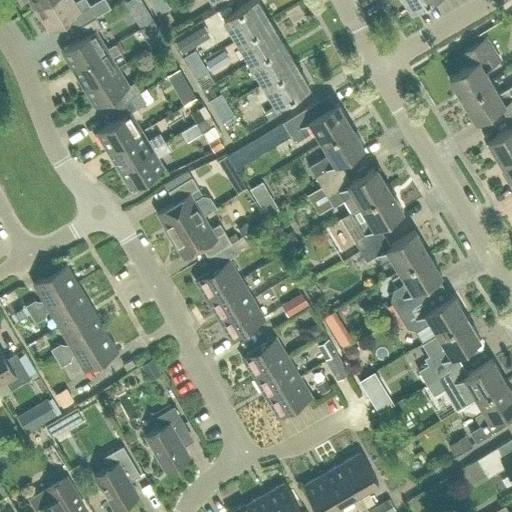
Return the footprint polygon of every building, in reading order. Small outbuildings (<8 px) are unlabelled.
[(71,29),(74,28),(95,15),(110,7),(106,0),(96,0),(90,4),(87,0),(75,0),(74,1),(73,0),(45,0),(36,6),(49,28),(65,18),(71,29)] [(141,0),(123,0),(130,11),(143,3),(141,0)] [(165,0),(149,0),(148,1),(155,13),(169,5),(165,0)] [(235,38),(268,18),(257,0),(247,0),(221,15),(235,38)] [(400,0),(401,1),(403,0),(404,0),(410,9),(424,0),(400,0)] [(73,67),(114,42),(106,47),(95,29),(101,25),(95,15),(74,28),(80,37),(62,48),(73,67)] [(247,59),(281,39),(268,18),(235,38),(247,59)] [(147,22),(139,27),(145,37),(153,32),(147,22)] [(174,40),(181,51),(210,34),(203,22),(174,40)] [(460,97),(490,79),(483,67),(499,58),(492,48),(485,35),(460,51),(467,63),(447,75),(460,97)] [(260,81),(294,61),(281,39),(247,59),(260,81)] [(84,86),(117,66),(111,55),(119,50),(114,42),(73,67),(84,86)] [(187,66),(208,54),(202,43),(181,56),(187,66)] [(208,54),(187,66),(194,78),(208,71),(201,59),(209,54),(208,54)] [(211,70),(220,64),(214,54),(204,60),(211,70)] [(294,61),(260,81),(274,103),(307,83),(294,61)] [(103,100),(109,110),(119,104),(130,97),(141,91),(134,80),(128,83),(117,66),(84,86),(95,105),(103,100)] [(179,66),(166,74),(171,82),(184,75),(179,66)] [(490,79),(460,97),(473,119),(498,104),(505,114),(511,110),(511,82),(497,92),(490,79)] [(213,109),(226,101),(220,91),(206,99),(213,109)] [(119,104),(109,110),(114,119),(96,130),(107,149),(141,129),(130,111),(136,107),(130,97),(119,104)] [(226,101),(213,109),(220,121),(237,111),(231,100),(227,103),(226,101)] [(320,140),(349,122),(336,100),(314,113),(308,103),(281,120),(293,140),(312,128),(320,140)] [(195,121),(203,117),(197,106),(189,111),(195,121)] [(499,161),(511,153),(511,110),(505,114),(511,124),(486,139),(499,161)] [(203,117),(195,121),(201,131),(209,126),(203,117)] [(349,122),(320,140),(327,152),(308,164),(319,183),(343,168),(337,158),(362,144),(349,122)] [(118,167),(164,140),(158,131),(146,139),(141,129),(107,149),(118,167)] [(164,140),(118,167),(129,186),(163,166),(156,155),(168,148),(164,140)] [(240,145),(226,153),(234,166),(248,158),(240,145)] [(226,153),(217,158),(223,169),(232,164),(226,153)] [(511,153),(499,161),(511,182),(511,153)] [(343,168),(319,183),(332,204),(342,197),(351,192),(358,204),(388,186),(375,164),(350,179),(343,168)] [(169,233),(202,213),(215,205),(209,195),(201,193),(197,187),(190,175),(167,189),(174,200),(156,211),(169,233)] [(261,180),(249,187),(254,196),(267,189),(261,180)] [(358,247),(383,233),(376,223),(401,208),(388,186),(358,204),(365,216),(346,227),(358,247)] [(210,227),(202,213),(169,233),(183,255),(200,244),(207,256),(230,242),(242,235),(242,233),(236,236),(234,231),(227,236),(219,222),(210,227)] [(246,221),(236,226),(241,233),(250,228),(246,221)] [(383,233),(358,247),(365,258),(376,252),(381,261),(390,256),(397,268),(427,250),(413,228),(389,243),(383,233)] [(242,235),(230,242),(235,250),(247,242),(242,235)] [(427,250),(397,268),(404,280),(395,285),(392,288),(389,298),(391,301),(397,311),(421,297),(415,286),(439,272),(427,250)] [(237,278),(225,258),(195,277),(207,297),(237,278)] [(29,312),(78,284),(64,261),(31,281),(41,298),(38,300),(32,299),(24,304),(29,312)] [(237,278),(207,297),(218,316),(249,297),(237,278)] [(315,281),(306,286),(311,295),(320,290),(315,281)] [(57,325),(90,305),(78,284),(29,312),(34,321),(42,316),(43,310),(47,308),(57,325)] [(287,315),(307,302),(300,291),(280,303),(287,315)] [(421,297),(397,311),(406,326),(416,328),(420,325),(428,320),(436,332),(465,314),(452,292),(427,307),(421,297)] [(249,297),(218,316),(231,336),(262,318),(249,297)] [(55,355),(103,326),(90,305),(57,325),(67,342),(64,343),(59,342),(50,347),(55,355)] [(465,314),(436,332),(442,343),(434,348),(435,350),(428,353),(426,361),(435,375),(460,361),(453,350),(478,335),(465,314)] [(312,336),(321,330),(316,321),(306,326),(312,336)] [(103,326),(55,355),(60,364),(68,359),(69,353),(73,351),(83,369),(116,349),(103,326)] [(346,328),(334,335),(340,345),(352,338),(346,328)] [(254,374),(285,355),(273,335),(242,354),(254,374)] [(348,372),(328,336),(316,343),(337,379),(348,372)] [(345,346),(344,352),(347,356),(353,357),(357,354),(358,348),(355,344),(350,343),(345,346)] [(0,381),(4,379),(10,388),(30,376),(15,351),(5,357),(0,348),(0,381)] [(285,355),(254,374),(266,393),(297,374),(285,355)] [(460,361),(435,375),(442,387),(445,392),(452,393),(458,389),(467,383),(474,396),(503,378),(490,356),(466,371),(460,361)] [(122,361),(125,367),(134,362),(130,357),(122,361)] [(93,374),(73,383),(79,395),(98,386),(93,374)] [(297,374),(266,393),(278,413),(309,394),(297,374)] [(425,382),(432,394),(442,387),(435,375),(425,382)] [(511,392),(503,378),(474,396),(481,408),(473,413),(478,423),(468,429),(474,440),(498,426),(492,415),(511,402),(511,392)] [(65,386),(54,393),(62,406),(74,400),(65,386)] [(46,396),(31,405),(41,421),(56,412),(46,396)] [(165,468),(188,454),(175,432),(186,426),(173,404),(153,416),(158,425),(145,433),(165,468)] [(61,413),(43,423),(50,435),(67,425),(61,413)] [(26,423),(7,431),(13,444),(32,435),(26,423)] [(465,433),(447,443),(453,454),(471,443),(465,433)] [(124,471),(135,465),(122,443),(102,455),(107,465),(94,473),(114,507),(137,494),(128,479),(124,471)] [(0,462),(1,463),(3,466),(15,459),(7,445),(0,448),(0,462)] [(511,450),(503,455),(497,445),(476,457),(487,474),(504,464),(511,477),(511,450)] [(339,461),(365,505),(373,500),(365,486),(376,479),(358,449),(339,461)] [(365,505),(339,461),(321,471),(339,501),(349,495),(357,510),(365,505)] [(124,471),(128,479),(139,473),(135,465),(124,471)] [(339,501),(321,471),(301,483),(318,511),(329,511),(327,508),(339,501)] [(35,509),(39,506),(42,511),(73,511),(69,504),(80,498),(65,474),(27,496),(35,509)] [(282,480),(263,491),(275,511),(299,511),(301,511),(282,480)] [(275,511),(263,491),(245,502),(250,511),(275,511)] [(387,496),(367,508),(369,511),(387,511),(395,508),(387,496)] [(250,511),(245,502),(227,511),(250,511)] [(509,511),(504,503),(488,511),(509,511)]
